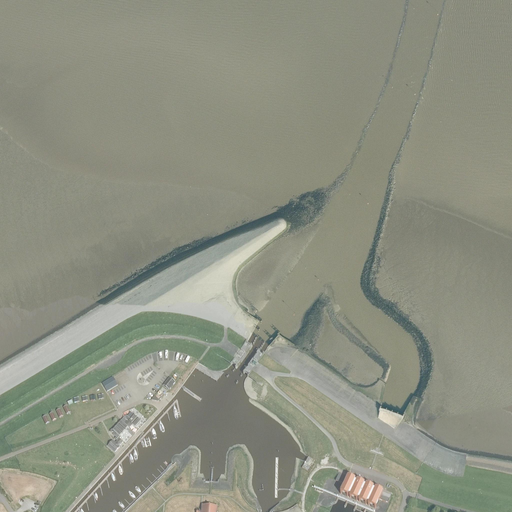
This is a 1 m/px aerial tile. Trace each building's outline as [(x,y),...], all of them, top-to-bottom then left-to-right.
[(102,384),(107,392),(118,386),(113,378),(102,384)] [(170,378),(164,386),(169,390),(175,383),(170,378)] [(125,417),(121,421),(128,427),(128,426),(130,426),(132,424),(136,428),(141,422),(134,415),(133,416),(131,413),(127,417),(125,417)] [(116,438),(115,439),(116,440),(117,441),(119,439),(121,438),(121,435),(123,433),(124,433),(125,432),(125,431),(128,428),(128,427),(121,421),(113,431),(113,430),(112,430),(111,431),(111,432),(112,433),(113,433),(114,434),(113,435),(116,438)] [(113,441),(108,446),(115,453),(120,447),(119,447),(123,442),(119,439),(117,441),(116,443),(113,441)] [(379,499),(388,503),(392,494),(376,488),(375,489),(373,488),(374,487),(357,480),(356,481),(355,481),(355,479),(339,472),(336,480),(344,484),(344,486),(342,487),(341,488),(341,490),(341,491),(341,492),(340,494),(348,497),(348,495),(350,496),(350,498),(357,501),(358,499),(359,500),(359,502),(366,505),(367,503),(369,504),(368,506),(375,509),(376,507),(377,507),(378,505),(379,504),(379,502),(379,501),(379,499)]
